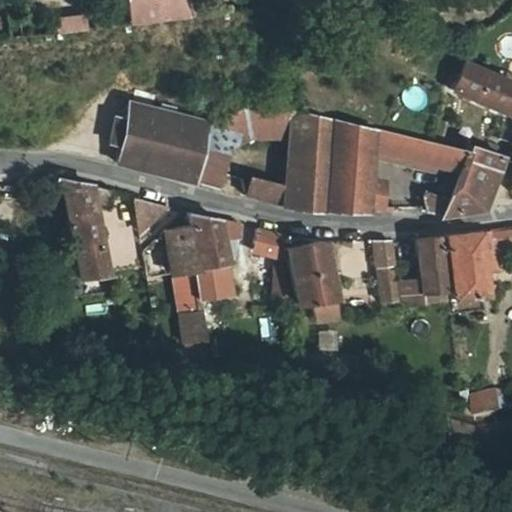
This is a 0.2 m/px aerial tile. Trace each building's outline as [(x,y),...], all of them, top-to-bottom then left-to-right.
[(184,0),(126,0),(129,25),(186,19),(184,0)] [(314,0),(285,0),(286,9),(315,5),(314,0)] [(84,11),(58,16),(61,32),(87,27),(84,11)] [(504,112),(511,82),(511,81),(473,65),(462,62),(451,87),(504,112)] [(117,161),(190,180),(202,127),(202,121),(178,116),(180,105),(162,101),(160,111),(131,105),(117,161)] [(202,127),(229,147),(257,136),(290,135),(292,110),(247,109),(202,127)] [(284,205),(320,207),(327,118),(292,110),(290,135),(286,184),(284,205)] [(109,144),(120,146),(125,117),(114,115),(109,144)] [(428,141),(442,144),(449,120),(438,117),(428,141)] [(320,207),(361,208),(362,192),(366,156),(445,174),(437,194),(423,188),(423,196),(424,205),(426,210),(428,212),(431,213),(437,211),(477,207),(481,201),(500,155),(467,143),(463,149),(442,144),(428,141),(327,118),(320,207)] [(229,147),(202,127),(190,180),(220,188),(229,147)] [(284,205),(286,184),(253,177),(248,195),(284,205)] [(88,180),(62,180),(78,275),(103,272),(90,194),(106,195),(107,184),(97,181),(88,180)] [(362,192),(361,208),(385,207),(386,195),(362,192)] [(216,215),(189,213),(190,220),(190,221),(192,226),(193,235),(197,265),(201,294),(224,291),(228,291),(219,241),(217,226),(237,220),(216,215)] [(190,221),(164,225),(167,239),(193,235),(192,226),(190,221)] [(278,232),(259,226),(251,248),(281,255),(278,232)] [(459,232),(446,234),(452,297),(483,294),(476,229),(459,232)] [(438,234),(414,237),(418,270),(396,273),(399,306),(422,304),(421,292),(442,290),(438,234)] [(193,235),(167,239),(171,268),(197,265),(193,235)] [(323,238),(284,246),(295,316),(310,313),(312,320),(337,314),(323,238)] [(393,239),(371,239),(375,274),(396,271),(393,239)] [(336,244),(337,277),(368,275),(366,242),(336,244)] [(201,294),(198,294),(200,307),(200,311),(226,308),(224,291),(201,294)] [(200,307),(176,310),(180,334),(187,334),(188,341),(205,340),(200,311),(200,307)] [(511,402),(508,389),(476,394),(478,415),(511,409),(511,402)]
